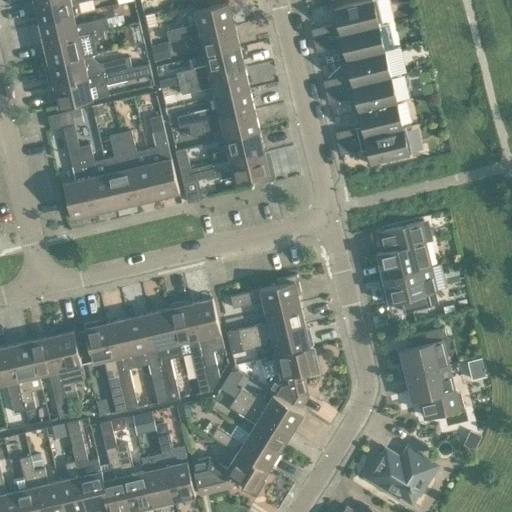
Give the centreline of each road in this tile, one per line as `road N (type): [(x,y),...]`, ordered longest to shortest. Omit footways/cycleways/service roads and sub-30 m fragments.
road 1 (residential): [(303,511),(370,390),(332,217)]
road 2 (residential): [(49,289),(332,217)]
road 3 (residential): [(332,217),(280,0)]
road 4 (residential): [(49,289),(0,89)]
